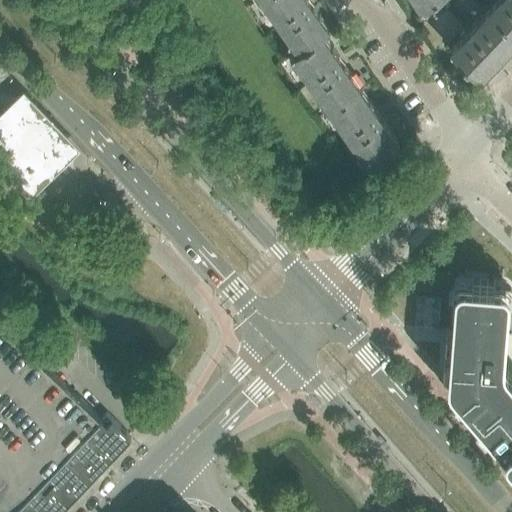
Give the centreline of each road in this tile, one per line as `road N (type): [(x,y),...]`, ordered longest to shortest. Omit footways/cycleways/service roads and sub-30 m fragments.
road 1 (secondary): [(324,306),(47,0)]
road 2 (secondary): [(0,46),(278,337)]
road 3 (secondary): [(504,511),(324,306)]
road 4 (secondary): [(298,359),(430,511)]
road 5 (residential): [(324,306),(455,159)]
road 6 (residential): [(455,159),(437,104),(367,0)]
road 7 (unclassified): [(278,337),(172,442)]
road 8 (unclassified): [(191,462),(298,359)]
